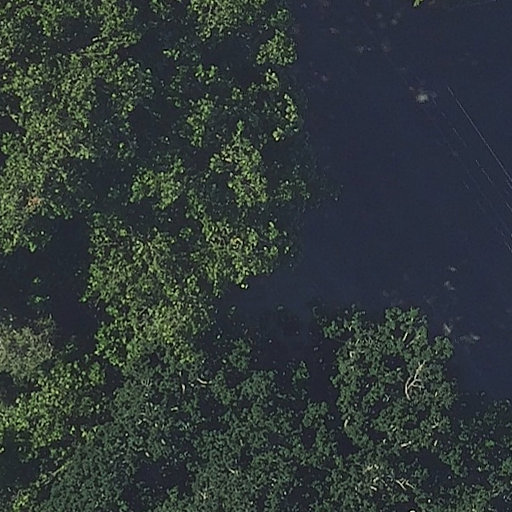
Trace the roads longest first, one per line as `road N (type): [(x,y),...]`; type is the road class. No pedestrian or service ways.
road 1 (residential): [(346,186),(511,424)]
road 2 (residential): [(216,0),(346,186)]
road 3 (residential): [(346,186),(511,72)]
